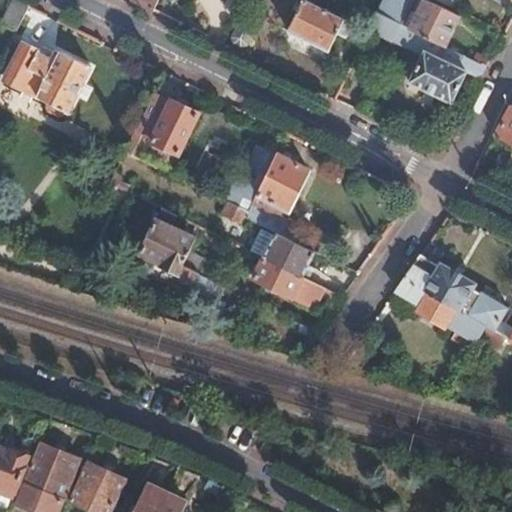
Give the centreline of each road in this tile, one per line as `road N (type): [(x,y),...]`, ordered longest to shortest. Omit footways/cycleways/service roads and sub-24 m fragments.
road 1 (residential): [(72,0),(446,186)]
road 2 (residential): [(0,379),(231,464),(324,511)]
road 3 (residential): [(322,364),(446,186)]
road 4 (residential): [(446,186),(511,64)]
